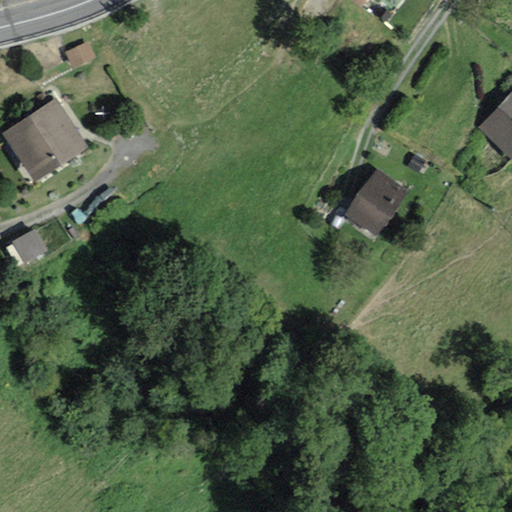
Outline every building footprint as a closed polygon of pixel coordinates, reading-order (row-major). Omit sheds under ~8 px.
[(95,57),(88,41),(68,51),(76,67),(95,57)] [(511,95),(483,126),(511,152),(511,95)] [(84,146),(55,102),(9,133),(38,176),(84,146)] [(405,190),(378,171),(349,212),(375,231),(405,190)] [(17,260),(47,251),(40,226),(9,235),(17,260)]
